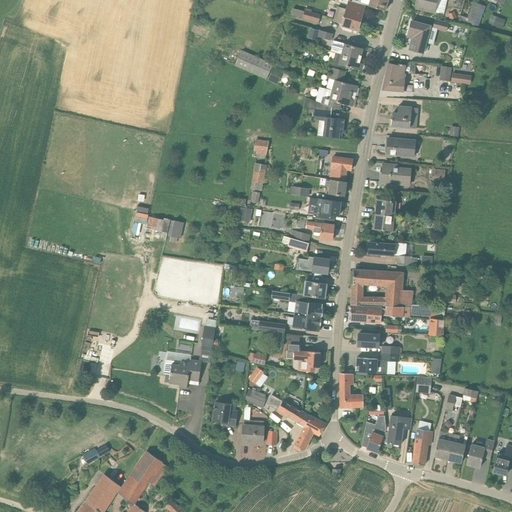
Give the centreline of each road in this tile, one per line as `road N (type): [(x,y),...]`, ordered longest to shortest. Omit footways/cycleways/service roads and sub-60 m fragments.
road 1 (residential): [(332,438),(346,254),(397,0)]
road 2 (unclassified): [(0,389),(138,412),(235,465),(307,454),(332,438)]
road 3 (track): [(96,402),(106,363),(139,323),(149,264)]
